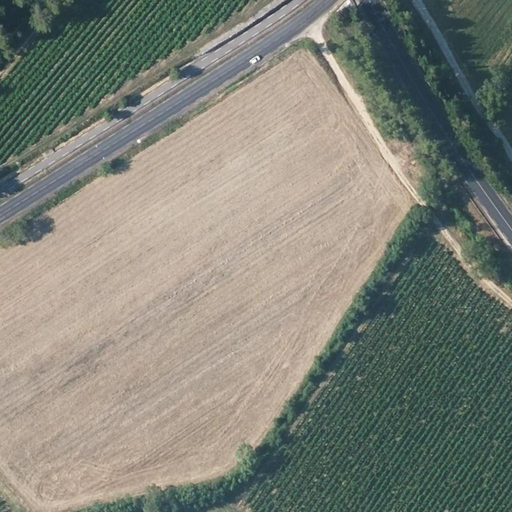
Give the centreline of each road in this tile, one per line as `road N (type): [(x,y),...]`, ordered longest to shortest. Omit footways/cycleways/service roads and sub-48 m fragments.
road 1 (track): [(58,511),(199,484),(251,449),(414,193)]
road 2 (tertiary): [(0,214),(332,0)]
road 3 (track): [(304,21),(426,211),(511,302)]
road 4 (primary): [(511,230),(368,0)]
